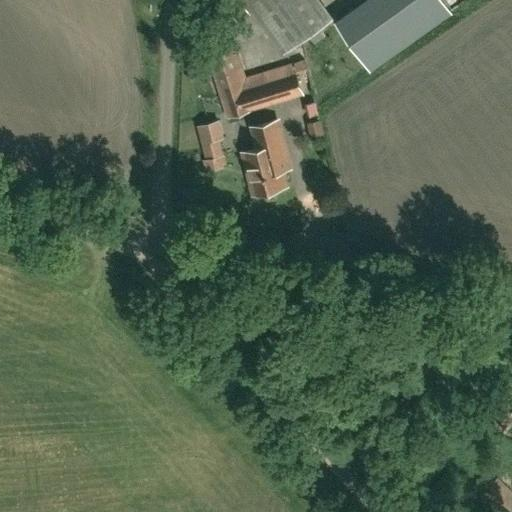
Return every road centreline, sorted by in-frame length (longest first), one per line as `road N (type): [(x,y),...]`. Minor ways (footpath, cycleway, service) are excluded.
road 1 (unclassified): [(511,316),(342,256),(101,242),(0,210)]
road 2 (track): [(140,245),(151,268),(375,511)]
